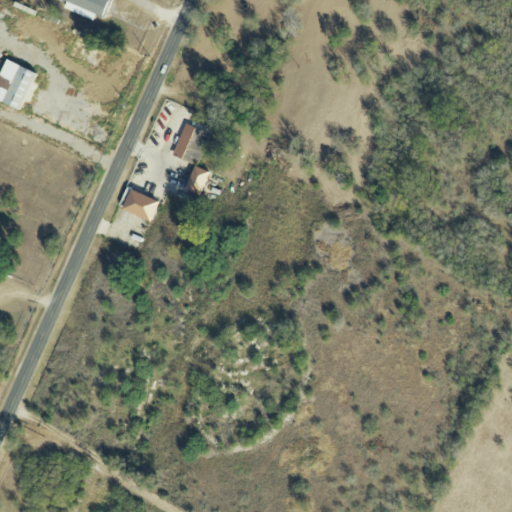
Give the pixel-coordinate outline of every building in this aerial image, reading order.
[(107,0),(60,0),(100,17),(107,0)] [(0,68),(0,102),(18,110),(35,74),(4,60),(0,68)] [(171,156),(194,165),(208,133),(185,123),(171,156)] [(185,190),(201,195),(208,171),(192,166),(185,190)] [(159,202),(129,189),(121,210),(150,222),(159,202)]
